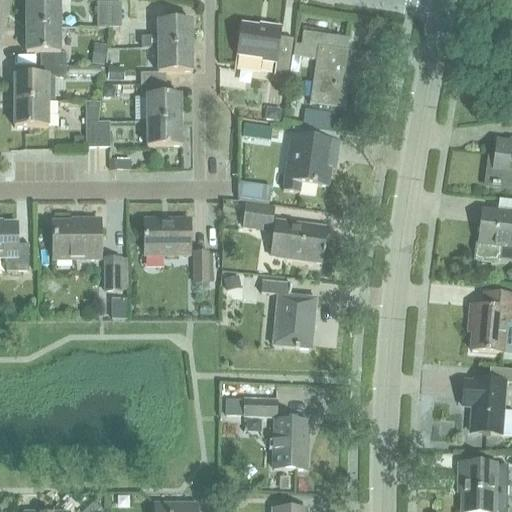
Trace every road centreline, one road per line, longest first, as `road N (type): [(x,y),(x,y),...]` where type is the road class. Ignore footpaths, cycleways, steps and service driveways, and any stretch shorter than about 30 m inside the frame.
road 1 (tertiary): [(386,511),(395,303),(442,0)]
road 2 (residential): [(210,0),(200,193),(0,194)]
